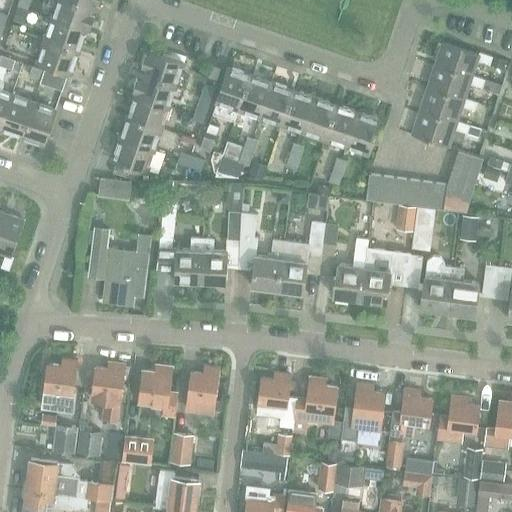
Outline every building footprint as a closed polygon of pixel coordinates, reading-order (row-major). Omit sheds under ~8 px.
[(28,9),(31,0),(30,0),(19,0),(15,14),(30,19),(33,11),(28,9)] [(91,13),(94,3),(86,0),(47,0),(47,4),(54,7),(54,8),(91,21),(93,14),(91,13)] [(89,26),(91,21),(54,8),(48,25),(83,37),(87,25),(89,26)] [(26,32),(30,19),(15,14),(10,27),(26,32)] [(77,54),(83,37),(48,25),(42,42),(77,54)] [(471,77),(473,73),(477,59),(489,63),(492,55),(480,50),(479,54),(442,41),(434,64),(471,77)] [(71,72),(77,54),(42,42),(36,60),(71,72)] [(141,72),(184,86),(188,75),(179,72),(183,61),(149,49),(147,54),(145,53),(141,64),(144,65),(141,72)] [(0,126),(11,94),(1,91),(3,84),(2,80),(0,79),(0,65),(12,69),(14,61),(0,56),(0,55),(0,126)] [(485,77),(473,73),(471,77),(434,64),(426,86),(463,99),(465,95),(469,82),(481,86),(485,77)] [(40,79),(43,70),(32,66),(29,76),(40,79)] [(233,120),(249,74),(227,67),(215,101),(217,102),(213,113),(233,120)] [(43,70),(40,81),(62,88),(66,76),(44,69),(43,70)] [(180,98),(184,86),(141,72),(139,76),(137,76),(132,90),(135,91),(134,93),(168,105),(171,95),(180,98)] [(259,116),(271,81),(249,74),(233,120),(239,122),(246,118),(248,113),(259,116)] [(280,123),(292,89),(271,81),(259,116),(280,123)] [(201,92),(212,96),(215,87),(204,84),(201,92)] [(477,100),(465,95),(463,99),(426,86),(418,108),(456,122),(457,119),(462,104),(474,108),(477,100)] [(502,97),(511,99),(511,87),(506,86),(502,97)] [(302,131),(314,96),(292,89),(280,123),(302,131)] [(203,123),(212,96),(201,92),(192,119),(203,123)] [(161,126),(168,105),(134,93),(127,114),(161,126)] [(0,128),(21,135),(33,101),(11,94),(0,126),(0,128)] [(324,138),(335,103),(314,96),(302,131),(324,138)] [(33,101),(21,135),(43,143),(55,109),(33,101)] [(345,145),(357,111),(335,103),(324,138),(345,145)] [(469,123),(457,119),(456,122),(418,108),(410,132),(448,145),(454,128),(466,132),(469,123)] [(357,111),(345,145),(367,153),(379,118),(357,111)] [(154,147),(161,126),(127,114),(119,135),(154,147)] [(146,170),(154,147),(119,135),(112,158),(146,170)] [(200,148),(209,152),(214,140),(204,136),(200,148)] [(242,149),(253,153),(257,141),(246,137),(242,149)] [(289,154),(298,157),(302,145),(293,142),(289,154)] [(366,198),(465,211),(482,157),(458,148),(447,183),(368,173),(366,198)] [(249,165),(253,153),(242,149),(238,161),(249,165)] [(214,171),(216,172),(222,154),(213,150),(211,158),(214,171)] [(177,162),(201,170),(204,160),(181,152),(177,162)] [(294,169),(298,157),(289,154),(285,166),(294,169)] [(332,168),(343,172),(347,161),(336,157),(332,168)] [(339,184),(343,172),(332,168),(328,181),(339,184)] [(101,178),(99,193),(127,197),(129,181),(101,178)] [(165,180),(164,200),(176,201),(176,202),(178,202),(180,182),(165,180)] [(228,185),(228,210),(229,210),(227,238),(240,239),(241,211),(242,186),(228,185)] [(240,239),(238,267),(254,269),(256,254),(258,236),(254,236),(257,213),(249,212),(249,204),(242,203),(243,186),(242,186),(241,211),(240,239)] [(163,200),(155,265),(169,267),(175,267),(174,281),(201,282),(203,237),(191,237),(190,249),(176,248),(171,248),(176,202),(176,201),(164,200),(163,200)] [(396,229),(413,231),(416,207),(399,205),(396,229)] [(418,206),(415,223),(432,225),(434,208),(418,206)] [(0,254),(3,255),(0,265),(0,266),(8,269),(13,256),(11,256),(23,219),(0,210),(0,254)] [(282,258),(277,288),(303,292),(306,271),(319,273),(322,250),(324,242),(326,223),(313,221),(310,243),(284,239),(282,258)] [(95,228),(89,275),(103,277),(103,274),(107,275),(104,300),(132,304),(133,294),(142,295),(150,235),(139,234),(136,262),(105,258),(108,229),(95,228)] [(203,237),(201,282),(227,283),(228,250),(213,249),(214,238),(203,237)] [(361,299),(367,248),(368,238),(357,237),(353,265),(339,263),(334,295),(361,299)] [(254,269),(252,284),(277,288),(282,258),(284,239),(274,238),(271,256),(256,254),(254,269)] [(324,242),(322,250),(319,273),(333,275),(337,244),(324,242)] [(365,267),(361,299),(387,302),(390,283),(406,285),(410,254),(394,251),(367,248),(365,267)] [(410,254),(406,285),(420,287),(424,255),(410,254)] [(448,311),(455,267),(443,266),(443,261),(440,256),(432,255),(427,259),(421,308),(448,311)] [(495,297),(499,266),(486,264),(482,296),(495,297)] [(499,266),(495,297),(508,299),(511,267),(499,266)] [(455,267),(448,311),(475,315),(479,283),(463,280),(464,269),(455,267)] [(45,388),(73,392),(76,360),(62,358),(61,365),(48,363),(45,388)] [(103,416),(117,418),(124,363),(109,361),(108,366),(96,365),(93,391),(106,392),(103,416)] [(140,393),(139,402),(163,405),(163,407),(163,411),(162,411),(162,413),(173,415),(176,391),(168,390),(171,365),(156,363),(155,370),(143,369),(140,393)] [(191,370),(188,395),(200,396),(199,409),(213,410),(218,367),(204,365),(203,371),(191,370)] [(258,402),(257,412),(285,415),(286,406),(290,374),(275,372),(274,378),(261,376),(258,402)] [(298,398),(294,429),(305,430),(307,418),(332,421),(336,386),(325,385),(326,379),(310,377),(308,399),(298,398)] [(357,382),(353,414),(356,415),(354,426),(379,429),(380,418),(381,418),(384,392),(372,390),(373,384),(357,382)] [(392,411),(388,439),(389,439),(400,441),(401,434),(413,436),(415,422),(427,424),(431,399),(418,397),(419,391),(404,389),(400,412),(392,411)] [(464,428),(475,430),(478,404),(466,403),(467,397),(451,395),(449,414),(440,413),(436,439),(462,442),(464,428)] [(508,434),(511,434),(511,401),(498,400),(495,428),(486,426),(484,443),(506,446),(508,434)] [(53,450),(75,453),(77,429),(56,426),(53,450)] [(76,452),(98,455),(101,431),(79,429),(76,452)] [(339,460),(353,462),(358,431),(343,429),(339,460)] [(175,432),(171,461),(190,463),(193,434),(175,432)] [(289,454),(291,434),(278,432),(276,453),(289,454)] [(152,443),(138,441),(139,435),(127,433),(125,454),(150,457),(152,443)] [(385,464),(399,466),(403,441),(400,441),(389,439),(385,464)] [(463,475),(478,477),(481,449),(466,447),(463,475)] [(261,469),(263,452),(242,449),(240,466),(261,469)] [(263,452),(261,469),(285,472),(287,455),(263,452)] [(430,472),(431,459),(407,456),(405,469),(430,472)] [(96,498),(110,500),(112,484),(79,480),(79,476),(70,475),(72,465),(57,463),(57,462),(31,459),(27,490),(88,497),(96,498)] [(479,477),(502,480),(504,462),(482,459),(479,477)] [(337,462),(334,482),(362,486),(364,465),(337,462)] [(321,463),(318,487),(332,489),(335,465),(321,463)] [(383,469),(365,467),(363,478),(382,480),(383,469)] [(155,505),(155,506),(194,510),(198,480),(174,477),(174,471),(160,469),(155,505)] [(415,494),(429,495),(432,473),(405,470),(403,484),(416,486),(415,494)] [(454,502),(474,504),(477,479),(457,477),(454,502)] [(485,511),(488,493),(511,496),(511,483),(479,479),(474,511),(485,511)] [(286,488),(282,511),(320,511),(321,508),(313,507),(315,492),(309,492),(286,488)] [(87,509),(88,497),(27,490),(23,511),(50,511),(51,506),(72,508),(72,507),(87,509)] [(281,511),(284,495),(273,494),(272,500),(246,497),(243,511),(281,511)] [(108,511),(110,500),(96,498),(95,511),(97,511),(108,511)] [(378,511),(398,511),(400,500),(380,498),(378,511)] [(357,511),(359,503),(342,500),(340,511),(357,511)]
